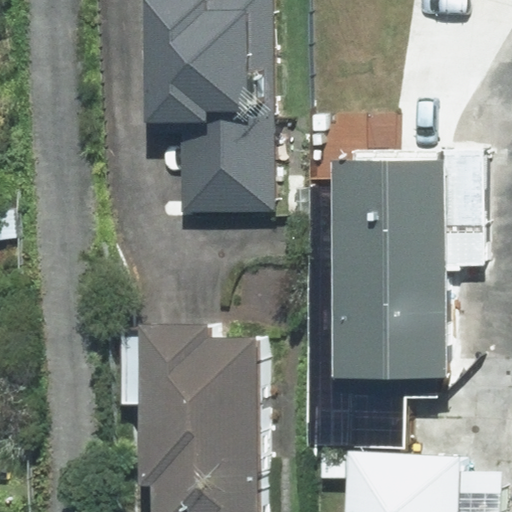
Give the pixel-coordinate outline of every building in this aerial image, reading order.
[(272,210),(270,0),(145,0),(147,121),(184,121),(185,211),(272,210)] [(333,373),(451,377),(455,264),(491,265),(495,152),(341,146),(333,373)] [(259,511),(258,337),(209,337),(209,325),(140,325),(140,337),(123,337),(123,404),(141,403),(141,481),(156,481),(156,511),(259,511)] [(357,411),(322,409),(320,446),(326,446),(324,478),(352,479),(357,411)] [(467,467),(468,455),(358,450),(355,511),(503,511),(505,468),(467,467)]
